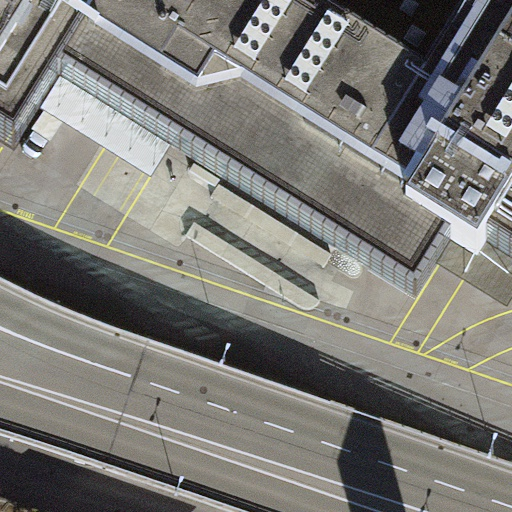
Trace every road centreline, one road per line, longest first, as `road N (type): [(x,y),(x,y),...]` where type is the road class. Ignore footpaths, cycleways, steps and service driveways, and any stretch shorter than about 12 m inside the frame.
road 1 (tertiary): [(511,432),(0,258)]
road 2 (primary): [(511,511),(0,339)]
road 3 (primary): [(0,394),(341,511)]
road 4 (tertiary): [(0,454),(169,511)]
